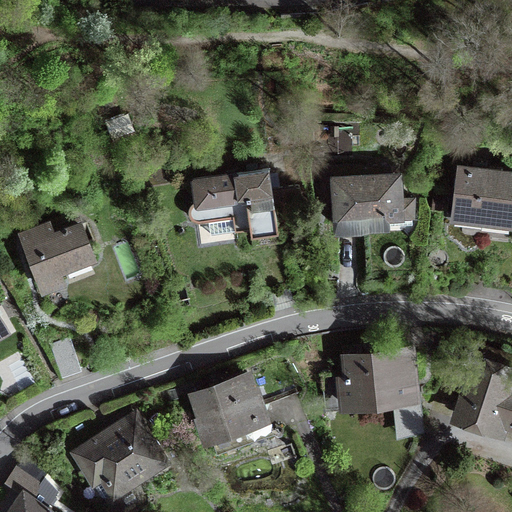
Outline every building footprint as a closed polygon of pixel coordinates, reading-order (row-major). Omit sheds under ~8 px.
[(138,163),(138,183),(169,178),(163,159),(138,163)] [(482,161),(473,160),(472,168),(458,166),(452,214),(455,213),(473,215),(473,216),(483,217),(510,220),(511,221),(511,172),(502,171),(502,168),(487,166),(487,164),(482,161)] [(294,278),(289,233),(279,237),(273,199),(301,195),(299,184),(272,188),(269,167),(257,168),(256,162),(246,164),(247,170),(194,177),(198,200),(192,204),(190,211),(192,217),(197,221),(233,217),(235,230),(250,228),(253,245),(246,247),(259,285),(262,288),(294,278)] [(400,223),(412,223),(413,197),(399,198),(397,166),(322,166),(322,189),(335,188),(336,195),(338,227),(363,225),(400,223)] [(101,203),(21,241),(51,293),(86,277),(122,260),(101,203)] [(403,275),(400,223),(363,225),(366,277),(403,275)] [(511,251),(492,248),(486,279),(511,283),(511,251)] [(52,344),(62,374),(71,371),(79,368),(69,338),(52,344)] [(371,399),(371,397),(415,392),(413,371),(415,371),(412,345),(394,347),(394,350),(375,352),(347,356),(349,374),(341,377),(344,402),(371,399)] [(496,408),(508,371),(505,370),(510,355),(486,347),(481,362),(478,361),(460,413),(490,423),(496,408)] [(297,390),(287,359),(227,380),(195,391),(203,413),(196,415),(202,432),(209,430),(210,431),(217,450),(270,432),(263,413),(266,412),(263,403),(297,390)] [(511,372),(508,371),(496,408),(508,411),(505,419),(511,421),(511,372)] [(78,455),(77,456),(94,478),(102,473),(114,492),(165,458),(135,412),(107,431),(76,451),(78,455)] [(26,452),(16,466),(41,483),(51,469),(26,452)] [(56,511),(32,496),(41,483),(16,466),(6,480),(22,492),(13,505),(8,511),(56,511)]
